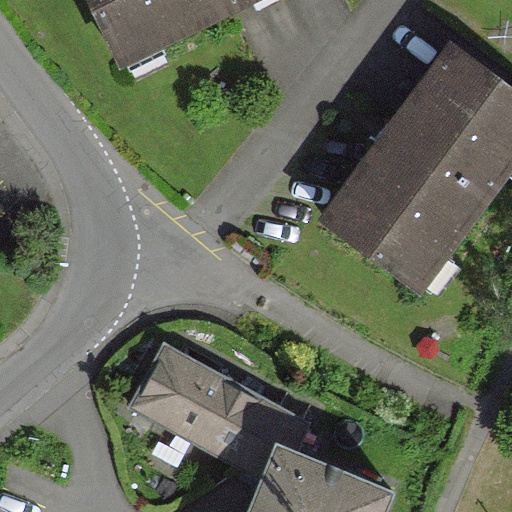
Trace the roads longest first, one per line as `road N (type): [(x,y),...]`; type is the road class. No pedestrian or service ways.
road 1 (residential): [(0,49),(60,129),(104,231)]
road 2 (residential): [(0,392),(64,334),(104,280),(104,231)]
